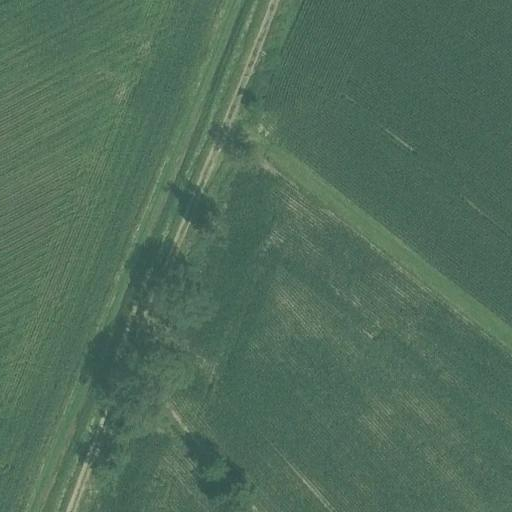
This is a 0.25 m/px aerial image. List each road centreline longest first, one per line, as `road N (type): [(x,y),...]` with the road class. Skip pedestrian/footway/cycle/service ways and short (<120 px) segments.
road 1 (track): [(72,511),(272,0)]
road 2 (track): [(223,122),(511,356)]
